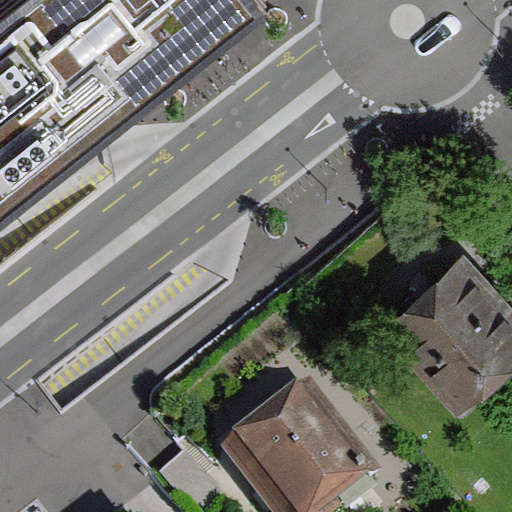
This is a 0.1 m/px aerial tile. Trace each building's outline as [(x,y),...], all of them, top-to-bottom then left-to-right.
[(0,0),(0,152),(105,73),(200,0),(0,0)] [(511,313),(466,262),(394,325),(457,396),(464,390),(511,347),(511,313)] [(511,347),(464,390),(496,426),(511,410),(511,347)] [(217,439),(177,394),(154,414),(187,451),(194,459),(217,439)] [(314,401),(238,461),(277,511),(325,511),(371,475),(314,401)] [(194,459),(187,451),(163,474),(197,511),(206,511),(226,495),(194,459)]
